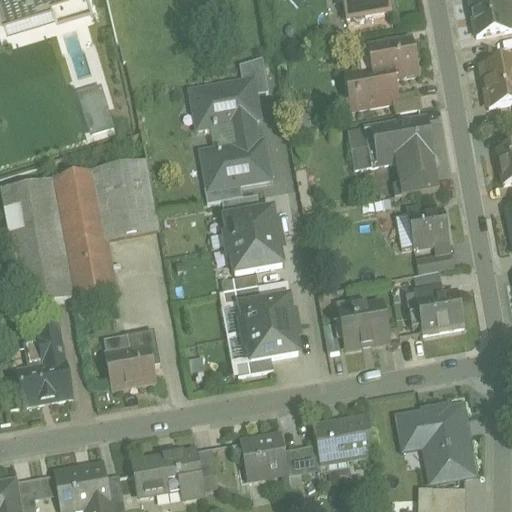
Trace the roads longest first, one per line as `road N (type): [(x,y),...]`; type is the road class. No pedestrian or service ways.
road 1 (residential): [(436,0),(499,364)]
road 2 (residential): [(322,397),(0,456)]
road 3 (residential): [(322,397),(271,108)]
road 4 (residential): [(499,364),(322,397)]
road 5 (residential): [(499,364),(498,511)]
